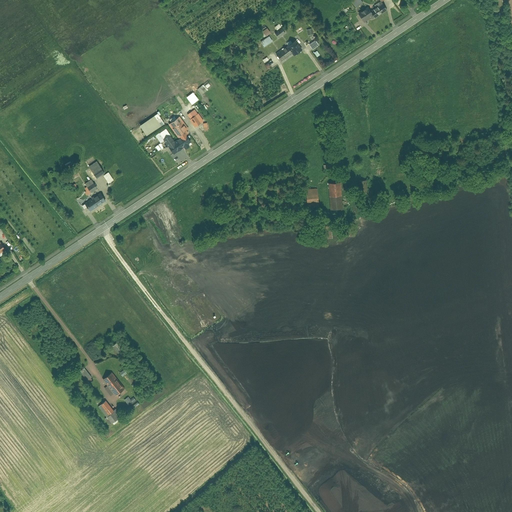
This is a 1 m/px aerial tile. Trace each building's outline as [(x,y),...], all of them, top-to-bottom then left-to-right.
[(357,13),(362,22),(370,17),(371,19),(385,9),(380,2),(368,9),(366,7),(357,13)] [(284,32),(281,27),(274,33),(277,37),(284,32)] [(268,36),(260,41),(263,46),(271,41),(268,36)] [(300,50),(292,39),(286,44),(288,47),(292,52),(294,55),(300,50)] [(313,40),(308,44),(311,48),(316,44),(313,40)] [(292,52),(288,47),(277,54),(281,60),(292,52)] [(205,88),(209,85),(207,83),(203,86),(201,84),(195,89),(200,95),(206,89),(205,88)] [(191,92),(185,97),(190,104),(196,99),(191,92)] [(193,109),(186,114),(194,126),(201,121),(193,109)] [(138,124),(145,135),(162,123),(155,113),(138,124)] [(178,115),(167,123),(175,135),(187,127),(178,115)] [(163,129),(154,136),(158,142),(161,139),(168,135),(163,129)] [(166,146),(172,154),(189,142),(183,134),(173,142),(166,146)] [(161,139),(166,146),(173,142),(168,135),(161,139)] [(70,161),(65,164),(69,170),(74,167),(70,161)] [(90,168),(93,172),(100,167),(98,163),(90,168)] [(100,167),(93,172),(96,178),(104,173),(100,167)] [(108,172),(104,175),(109,182),(113,179),(108,172)] [(368,193),(367,180),(358,181),(359,194),(368,193)] [(343,208),(341,182),(328,183),(330,210),(343,208)] [(94,183),(87,187),(90,192),(97,188),(94,183)] [(317,188),(306,189),(308,208),(319,207),(317,188)] [(102,193),(86,203),(91,210),(107,200),(102,193)] [(329,238),(327,221),(317,222),(318,239),(329,238)] [(117,342),(113,346),(121,356),(125,353),(117,342)] [(86,368),(82,371),(88,379),(92,376),(86,368)] [(113,372),(104,379),(109,386),(106,387),(111,394),(115,391),(117,394),(125,388),(113,372)] [(130,396),(126,399),(131,405),(135,402),(130,396)] [(118,410),(116,411),(107,400),(99,406),(107,417),(111,423),(122,415),(118,410)]
